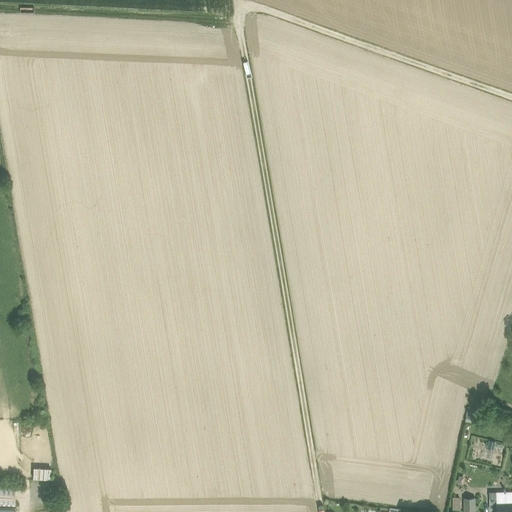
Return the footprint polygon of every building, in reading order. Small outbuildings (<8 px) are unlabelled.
[(467,414),(474,416),(476,408),(469,406),(467,414)] [(53,470),(35,468),(35,480),(52,481),(53,470)] [(15,484),(0,483),(0,506),(14,507),(15,484)] [(497,503),(511,502),(511,491),(506,491),(506,489),(504,489),(504,491),(497,491),(497,496),(497,503)] [(475,497),(465,496),(465,510),(475,511),(475,497)] [(496,508),(496,511),(511,511),(511,502),(497,503),(496,503),(496,508)]
